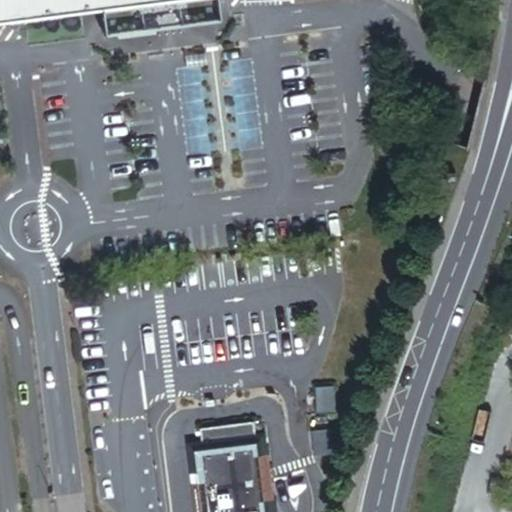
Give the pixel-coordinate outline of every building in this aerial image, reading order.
[(0,0),(0,21),(157,1),(168,0),(0,0)] [(183,56),(184,69),(209,66),(207,53),(183,56)] [(436,119),(414,113),(411,125),(432,131),(436,119)] [(320,412),(338,411),(336,386),(318,387),(320,412)] [(273,511),(264,435),(259,436),(257,420),(203,427),(205,443),(199,443),(207,511),(273,511)] [(316,459),(334,458),(331,431),(314,433),(316,459)]
